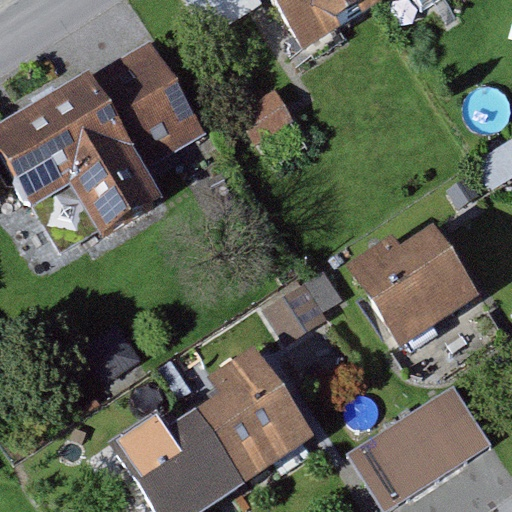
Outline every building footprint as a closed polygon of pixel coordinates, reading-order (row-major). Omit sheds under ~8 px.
[(273,0),(318,70),(429,0),(273,0)] [(155,56),(0,145),(0,153),(47,234),(93,206),(120,252),(178,218),(151,173),(205,141),(155,56)] [(361,290),(408,360),(487,308),(440,238),(361,290)] [(123,470),(151,511),(222,511),(314,452),(265,377),(123,470)] [(383,511),(397,511),(498,448),(461,390),(350,459),(383,511)]
